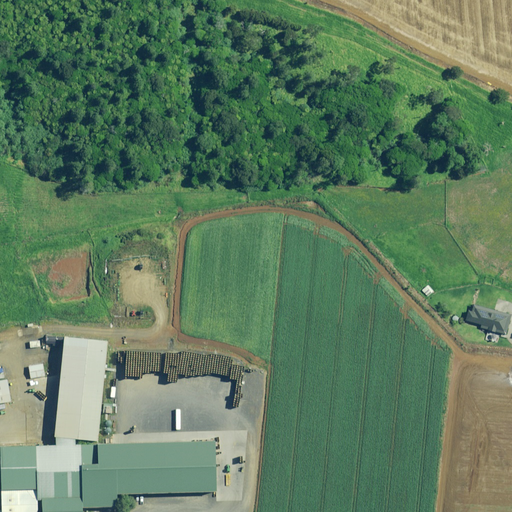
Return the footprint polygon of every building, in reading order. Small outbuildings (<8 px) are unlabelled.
[(433,292),(427,286),(422,291),(427,297),(433,292)] [(510,315),(473,305),(471,312),(467,311),(464,321),(481,325),(480,328),(505,335),(510,315)] [(61,342),(51,438),(93,443),(104,346),(61,342)] [(47,363),(46,357),(26,360),(27,366),(28,366),(30,379),(45,376),(43,364),(47,363)] [(205,490),(205,450),(0,450),(0,511),(107,511),(108,490),(205,490)]
